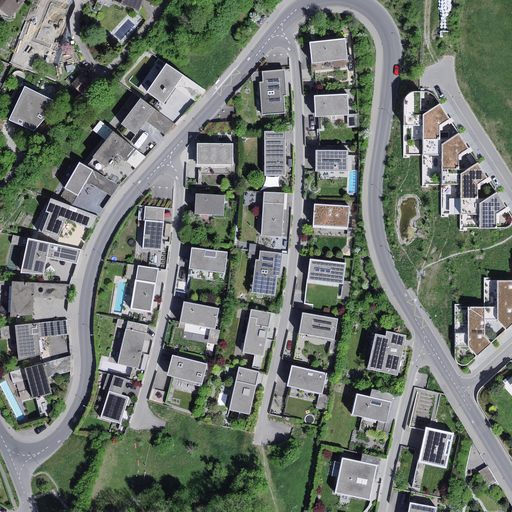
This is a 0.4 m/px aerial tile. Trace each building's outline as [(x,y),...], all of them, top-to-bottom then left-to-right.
[(0,0),(0,8),(11,18),(25,0),(0,0)] [(143,0),(114,0),(140,10),(143,0)] [(344,38),(309,43),(312,63),(347,59),(344,38)] [(166,64),(147,92),(163,104),(175,87),(183,75),(166,64)] [(284,70),(262,72),(262,80),(263,82),(260,82),(263,114),(284,112),(283,96),(286,95),(284,70)] [(262,80),(262,72),(255,72),(251,76),(252,81),(262,80)] [(80,75),(71,84),(80,92),(89,82),(80,75)] [(205,90),(183,75),(175,87),(195,101),(205,90)] [(59,103),(25,87),(9,121),(34,131),(59,103)] [(449,119),(440,104),(431,110),(421,110),(421,92),(412,92),(405,97),(404,101),(404,125),(424,125),(424,139),(440,139),(440,125),(449,119)] [(347,95),(314,96),(315,117),(348,115),(347,95)] [(141,99),(121,124),(136,135),(146,121),(155,110),(141,99)] [(175,124),(155,110),(146,121),(165,135),(175,124)] [(358,115),(348,115),(349,128),(359,127),(358,115)] [(106,141),(113,132),(100,121),(93,130),(106,141)] [(286,131),(265,132),(265,175),(286,175),(286,131)] [(106,141),(93,156),(106,167),(117,153),(127,161),(135,150),(113,132),(106,141)] [(469,148),(459,133),(449,139),(440,139),(424,139),(424,154),(443,154),(443,169),(458,169),(458,155),(469,148)] [(233,144),(197,144),(197,165),(199,165),(233,165),(233,144)] [(145,157),(135,150),(127,161),(135,169),(145,157)] [(347,150),(316,150),(316,172),(347,172),(347,156),(347,150)] [(79,163),(64,189),(78,196),(86,182),(93,170),(79,163)] [(487,178),(478,163),(469,169),(458,169),(443,169),(443,183),(462,183),(463,199),(478,199),(478,184),(487,178)] [(119,186),(93,170),(86,182),(112,196),(119,186)] [(284,193),(264,192),(262,236),(282,237),(284,193)] [(225,196),(196,193),(194,214),(224,216),(225,196)] [(506,207),(497,193),(486,199),(478,199),(463,199),(463,212),(481,212),(482,228),(497,228),(497,213),(506,207)] [(49,213),(42,233),(59,235),(65,219),(92,229),(98,217),(51,199),(45,212),(49,213)] [(349,206),(314,204),(313,225),(348,227),(349,206)] [(145,220),(164,222),(165,209),(140,206),(139,220),(145,220)] [(164,222),(145,220),(142,249),(161,251),(164,222)] [(28,238),(21,273),(44,274),(47,257),(50,243),(28,238)] [(81,250),(50,243),(47,257),(76,264),(81,250)] [(227,252),(192,248),(189,268),(225,273),(227,252)] [(282,254),(260,251),(259,260),(256,259),(252,292),(274,295),(276,276),(279,277),(282,254)] [(381,285),(369,255),(360,258),(372,289),(381,285)] [(345,263),(309,259),(307,280),(343,284),(343,281),(345,263)] [(138,265),(135,279),(157,282),(159,269),(138,265)] [(157,282),(135,279),(131,309),(152,313),(157,282)] [(511,280),(498,281),(498,307),(484,307),(484,320),(497,320),(506,330),(511,324),(511,280)] [(351,282),(343,281),(343,284),(341,299),(349,300),(351,282)] [(35,283),(12,282),(10,317),(33,314),(34,298),(35,283)] [(71,284),(35,283),(34,298),(70,299),(71,284)] [(219,309),(184,302),(180,322),(210,328),(215,329),(219,309)] [(469,332),(455,332),(455,346),(468,346),(477,356),(492,344),(485,336),(484,320),(484,307),(469,307),(469,332)] [(271,313),(251,310),(243,352),(263,356),(271,313)] [(338,319),(302,313),(298,335),(331,341),(334,341),(338,319)] [(68,320),(37,323),(39,338),(69,334),(68,320)] [(128,321),(126,330),(146,334),(148,326),(128,321)] [(17,338),(19,361),(40,355),(39,338),(37,323),(15,325),(17,338)] [(17,338),(15,325),(0,327),(1,340),(17,338)] [(215,329),(210,328),(207,343),(218,345),(221,330),(215,329)] [(146,334),(126,330),(118,364),(138,368),(146,334)] [(375,334),(367,370),(398,376),(407,336),(387,332),(386,336),(375,334)] [(334,341),(331,341),(328,354),(338,356),(340,342),(334,341)] [(207,364),(173,355),(167,376),(172,377),(202,385),(207,364)] [(28,380),(34,399),(51,393),(48,378),(71,372),(72,356),(25,368),(28,380)] [(295,366),(292,365),(287,385),(290,386),(320,393),(323,394),(328,374),(295,366)] [(259,372),(239,367),(229,410),(250,414),(259,372)] [(28,380),(25,368),(10,372),(13,384),(28,380)] [(114,375),(109,391),(121,395),(126,379),(114,375)] [(23,400),(32,398),(30,389),(21,392),(23,400)] [(372,389),(370,397),(392,402),(394,394),(372,389)] [(121,395),(109,391),(100,418),(120,424),(129,398),(121,395)] [(323,394),(320,393),(316,407),(325,410),(329,395),(323,394)] [(357,394),(352,415),(362,418),(387,423),(392,402),(370,397),(357,394)] [(387,423),(362,418),(359,431),(383,437),(387,423)] [(455,433),(425,427),(412,488),(419,489),(425,464),(447,468),(455,433)] [(362,454),(361,462),(377,466),(379,458),(362,454)] [(344,459),(337,493),(370,500),(377,466),(361,462),(344,459)] [(488,466),(479,472),(490,491),(499,486),(488,466)] [(436,511),(437,508),(410,503),(409,510),(408,511),(436,511)]
